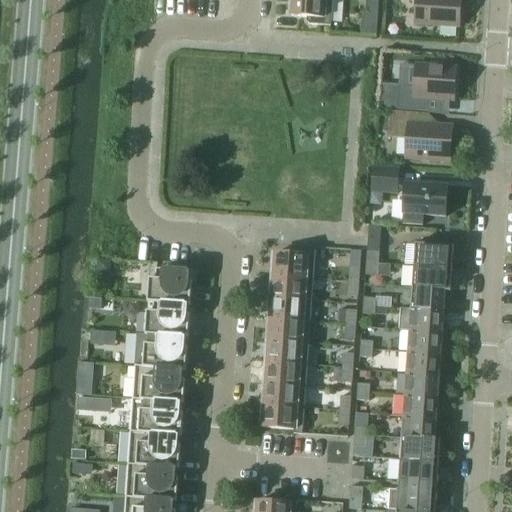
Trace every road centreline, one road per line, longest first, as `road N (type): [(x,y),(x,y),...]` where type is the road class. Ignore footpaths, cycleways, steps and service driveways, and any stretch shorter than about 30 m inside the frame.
road 1 (residential): [(215,511),(232,254),(218,234),(154,228),(138,210),(145,52),(163,32),(233,34),(249,0)]
road 2 (residential): [(484,382),(499,0)]
road 3 (secondary): [(0,369),(30,0)]
road 4 (residential): [(474,511),(484,382)]
